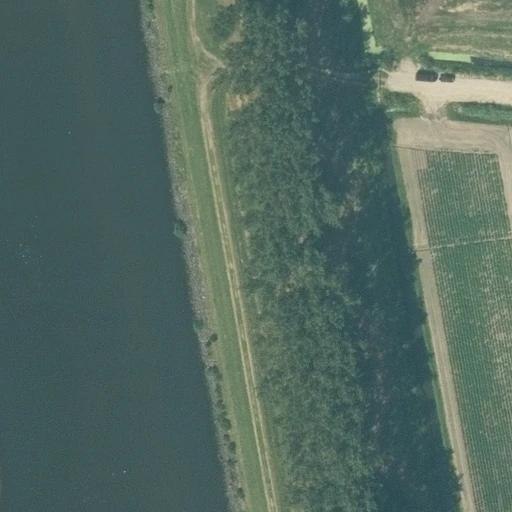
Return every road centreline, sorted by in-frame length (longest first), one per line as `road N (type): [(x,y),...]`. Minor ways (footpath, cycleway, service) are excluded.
road 1 (track): [(361,81),(191,66),(269,511)]
road 2 (unclassified): [(511,94),(361,81)]
